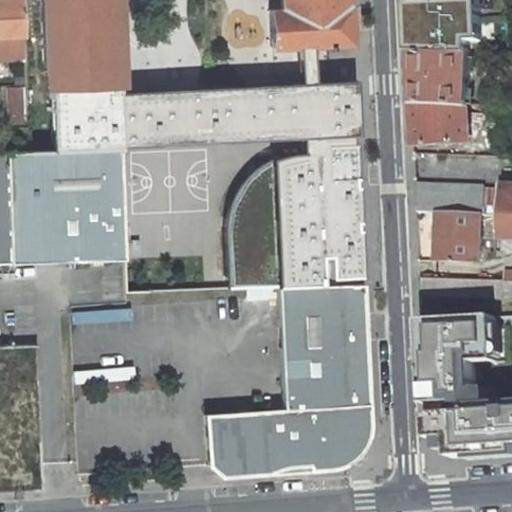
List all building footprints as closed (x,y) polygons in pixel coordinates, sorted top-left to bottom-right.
[(0,0),(0,37),(22,37),(20,0),(0,0)] [(41,0),(44,68),(49,68),(50,87),(117,85),(116,65),(121,64),(118,0),(41,0)] [(279,0),(280,8),(268,9),(270,46),(350,42),(350,40),(349,24),(348,5),(345,5),(345,0),(279,0)] [(418,53),(470,55),(470,43),(482,43),(481,6),(453,5),(453,3),(407,1),(408,29),(417,28),(418,53)] [(0,37),(0,57),(23,56),(22,37),(0,37)] [(418,53),(409,53),(412,103),(468,107),(469,107),(470,55),(418,53)] [(48,93),(50,139),(353,131),(352,85),(48,93)] [(11,147),(27,147),(24,86),(9,87),(11,147)] [(468,107),(412,103),(415,146),(470,143),(468,107)] [(271,161),(275,287),(361,285),(351,133),(299,135),(300,154),(271,155),(271,161)] [(27,149),(5,150),(0,150),(0,263),(124,259),(120,146),(27,149)] [(230,214),(232,289),(275,287),(271,161),(265,165),(247,180),(237,197),(230,214)] [(485,185),(417,183),(418,211),(439,212),(482,214),(489,214),(500,215),(503,215),(511,215),(511,189),(485,188),(485,185)] [(439,212),(437,262),(481,263),(482,214),(439,212)] [(488,238),(499,239),(500,215),(489,214),(488,238)] [(511,215),(503,215),(502,238),(511,238),(511,215)] [(511,281),(505,282),(421,279),(422,296),(511,298),(511,281)] [(302,466),(308,468),(319,468),(332,466),(348,460),(353,453),(359,440),(366,435),(368,420),(361,285),(275,287),(276,410),(204,413),(206,463),(219,475),(264,473),(284,467),(302,466)] [(511,341),(511,316),(500,317),(501,342),(506,341),(511,341)] [(497,317),(423,321),(427,403),(477,401),(475,361),(499,360),(497,317)] [(441,448),(455,459),(511,454),(511,399),(427,406),(428,436),(441,448)]
